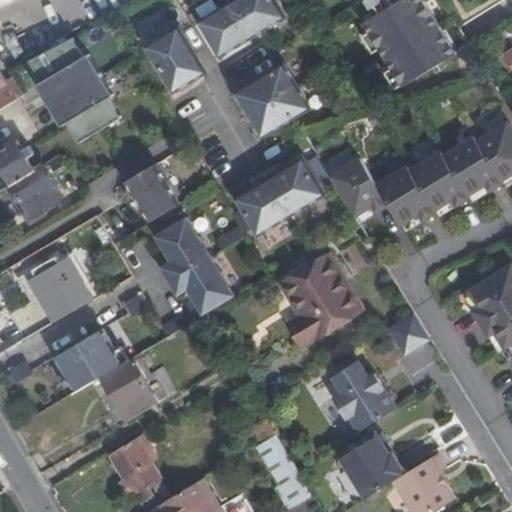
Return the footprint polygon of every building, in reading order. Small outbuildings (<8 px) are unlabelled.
[(236,0),(200,22),(221,56),(286,17),(280,8),(275,0),(236,0)] [(403,87),(456,54),(422,0),(348,0),(349,0),(367,0),(373,9),(379,4),(383,11),(363,23),(403,87)] [(179,27),(146,47),(174,91),(206,71),(179,27)] [(79,144),(130,116),(83,32),(32,61),(79,144)] [(511,47),(502,54),(511,68),(511,47)] [(0,53),(0,108),(16,100),(24,95),(21,91),(16,82),(13,77),(10,71),(0,53)] [(284,64),(236,94),(263,137),(310,107),(284,64)] [(24,77),(16,82),(21,91),(30,86),(24,77)] [(0,133),(5,130),(12,126),(16,131),(22,127),(21,126),(27,123),(24,119),(36,111),(26,94),(24,95),(16,100),(0,108),(0,133)] [(511,129),(507,122),(476,141),(501,180),(507,177),(508,178),(511,175),(511,129)] [(12,126),(5,130),(8,136),(16,131),(12,126)] [(113,129),(84,144),(92,159),(94,158),(98,164),(125,150),(113,129)] [(474,137),(444,156),(468,195),(486,184),(490,191),(503,182),(501,180),(476,141),(474,137)] [(0,166),(12,186),(44,166),(36,152),(32,154),(28,147),(27,147),(23,150),(16,138),(0,148),(0,166)] [(441,152),(411,171),(436,210),(453,200),(457,206),(470,198),(468,195),(444,156),(441,152)] [(377,185),(361,158),(331,177),(355,217),(373,206),(377,212),(390,204),(377,185)] [(238,199),(259,234),(326,194),(304,159),(284,171),(279,164),(254,180),(258,187),(238,199)] [(151,222),(179,205),(155,165),(148,169),(127,182),(151,222)] [(63,198),(44,166),(12,186),(29,214),(25,217),(28,224),(46,213),(44,209),(63,198)] [(408,166),(377,185),(390,204),(403,225),(420,214),(424,221),(437,212),(436,210),(411,171),(408,166)] [(184,283),(203,315),(205,315),(234,297),(187,217),(156,236),(175,268),(181,264),(191,280),(184,283)] [(303,346),(350,318),(342,304),(356,296),(329,254),(282,282),(302,315),(289,324),(303,346)] [(31,280),(56,322),(93,300),(68,258),(31,280)] [(511,303),(511,264),(469,291),(479,306),(473,310),(481,323),(511,303)] [(364,310),(356,296),(342,304),(350,318),(364,310)] [(511,303),(481,323),(488,335),(495,331),(505,348),(511,343),(511,303)] [(416,315),(389,331),(406,358),(432,342),(416,315)] [(0,334),(0,356),(24,341),(15,326),(0,334)] [(64,382),(71,395),(81,389),(102,376),(133,358),(134,357),(127,344),(121,348),(108,326),(89,339),(92,345),(84,350),(81,343),(61,355),(73,376),(64,382)] [(168,336),(137,355),(142,363),(181,340),(176,332),(168,336)] [(89,339),(81,343),(84,350),(92,345),(89,339)] [(102,376),(119,405),(129,423),(159,404),(147,382),(133,358),(102,376)] [(350,416),(359,431),(397,408),(375,372),(369,376),(359,360),(333,375),(343,392),(334,398),(346,418),(350,416)] [(120,428),(129,423),(119,405),(110,410),(120,428)] [(255,429),(263,443),(277,434),(269,421),(255,429)] [(381,432),(379,434),(391,453),(393,452),(381,432)] [(147,511),(149,511),(171,499),(159,478),(160,477),(150,461),(144,451),(151,447),(143,434),(110,453),(126,480),(122,482),(122,483),(127,492),(129,492),(132,490),(134,492),(135,492),(147,511)] [(314,494),(277,434),(263,443),(256,447),(278,484),(274,487),(288,510),(314,494)] [(341,457),(367,498),(395,480),(407,473),(393,452),(391,453),(379,434),(341,457)] [(144,451),(150,461),(157,457),(151,447),(144,451)] [(395,480),(414,511),(433,511),(456,497),(440,472),(447,469),(438,453),(407,473),(395,480)] [(222,511),(203,480),(171,499),(149,511),(222,511)] [(288,510),(284,511),(308,511),(321,505),(314,494),(288,510)]
